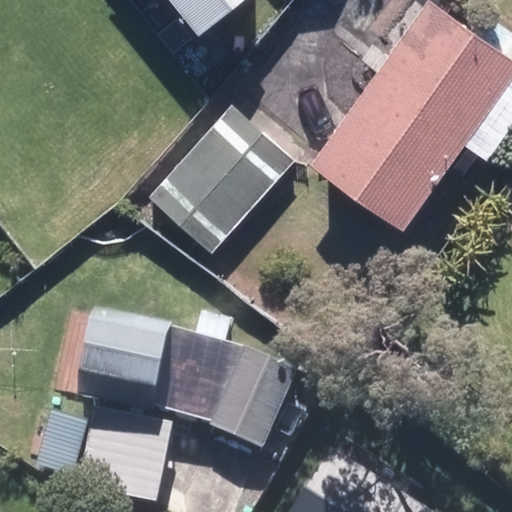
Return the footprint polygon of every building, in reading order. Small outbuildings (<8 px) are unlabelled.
[(153,0),(229,63),(280,0),(153,0)] [(436,0),(325,155),(417,221),(511,87),(511,40),(455,0),(436,0)] [(177,176),(239,230),(302,157),(240,103),(177,176)] [(427,300),(458,321),(484,282),(454,260),(427,300)] [(94,341),(82,395),(168,414),(186,333),(100,313),(94,341)] [(434,511),(338,451),(299,511),(434,511)]
